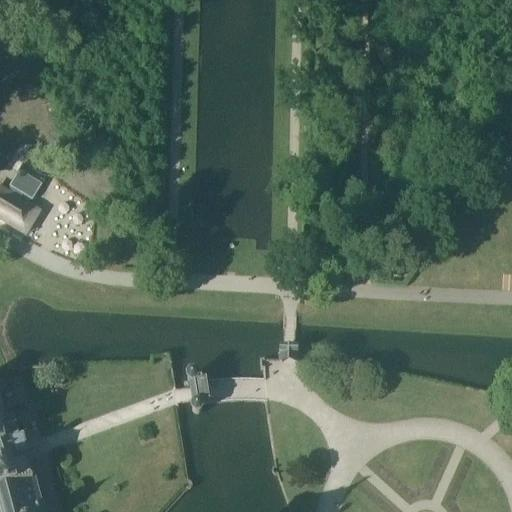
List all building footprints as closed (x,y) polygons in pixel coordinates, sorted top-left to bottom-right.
[(0,224),(26,240),(41,216),(30,210),(0,192),(0,224)] [(281,351),(277,351),(277,363),(277,366),(288,366),(295,366),(295,364),(295,351),(288,351),(281,351)] [(190,385),(191,390),(195,390),(194,386),(197,385),(202,384),(203,388),(206,387),(205,382),(197,383),(196,382),(196,381),(196,380),(196,379),(196,378),(195,377),(194,376),(193,375),(191,375),(189,376),(188,376),(188,377),(187,378),(187,380),(187,381),(187,382),(188,383),(188,384),(190,385)] [(192,397),(193,401),(197,401),(197,404),(200,405),(205,404),(205,401),(208,400),(207,396),(207,394),(206,387),(203,388),(202,384),(197,385),(194,386),(195,390),(191,390),(192,397)] [(197,401),(193,401),(193,404),(194,406),(193,407),(192,408),(191,409),(191,410),(191,412),(191,413),(192,414),(193,415),(194,416),(195,416),(197,416),(199,415),(200,414),(200,413),(201,412),(201,411),(201,410),(200,409),(200,407),(200,406),(209,405),(208,400),(205,401),(205,404),(200,405),(197,404),(197,401)] [(41,511),(40,509),(37,507),(23,453),(20,443),(18,444),(12,423),(4,425),(0,407),(0,511),(41,511)]
